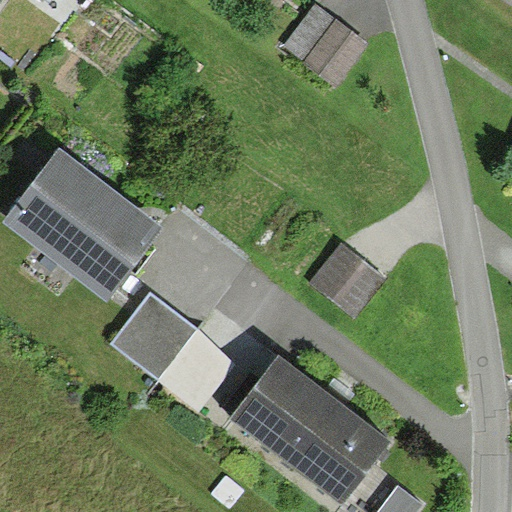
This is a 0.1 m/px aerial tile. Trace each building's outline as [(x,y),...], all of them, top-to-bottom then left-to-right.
[(368,47),(317,7),(285,46),(336,87),(368,47)] [(138,217),(58,158),(6,229),(110,306),(163,236),(138,217)] [(387,280),(342,244),(311,284),(356,319),(387,280)] [(236,362),(152,297),(114,346),(198,411),(236,362)] [(286,366),(280,362),(230,427),(341,511),(342,511),(392,448),(286,366)] [(399,490),(381,511),(419,511),(422,508),(399,490)]
